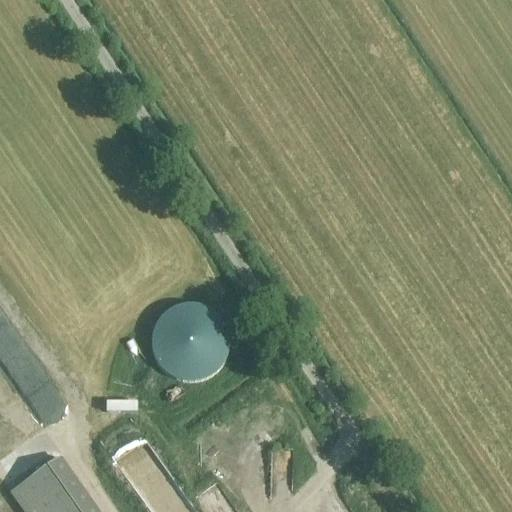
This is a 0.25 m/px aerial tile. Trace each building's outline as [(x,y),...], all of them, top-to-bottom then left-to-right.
[(193,306),(190,306),(185,307),(181,307),(178,308),(175,310),(171,311),(169,313),(166,315),(164,316),(162,318),(160,320),(159,322),(157,325),(156,327),(155,329),(154,332),(153,335),(152,337),(152,340),(151,343),(151,345),(151,348),(152,351),(152,354),(153,358),(154,360),(155,363),(157,365),(158,367),(160,370),(161,372),(163,374),(165,375),(169,378),(173,381),(177,382),(182,384),(186,384),(192,385),(196,384),(199,384),(203,383),(206,381),(210,379),(211,379),(214,377),(216,375),(218,374),(220,372),(221,370),(223,367),(225,364),(226,361),(227,359),(229,355),(229,352),(229,349),(230,347),(230,344),(229,341),(229,339),(229,336),(228,333),(226,329),(225,327),(224,325),(221,321),(220,319),(218,317),(216,315),(214,314),(210,311),(206,310),(204,309),(201,308),(199,307),(196,307),(193,306)] [(210,447),(275,411),(267,396),(190,439),(206,467),(218,460),(210,447)] [(107,448),(141,489),(152,480),(118,439),(107,448)] [(9,496),(20,511),(94,511),(58,460),(9,496)] [(187,511),(166,483),(138,503),(144,511),(187,511)]
